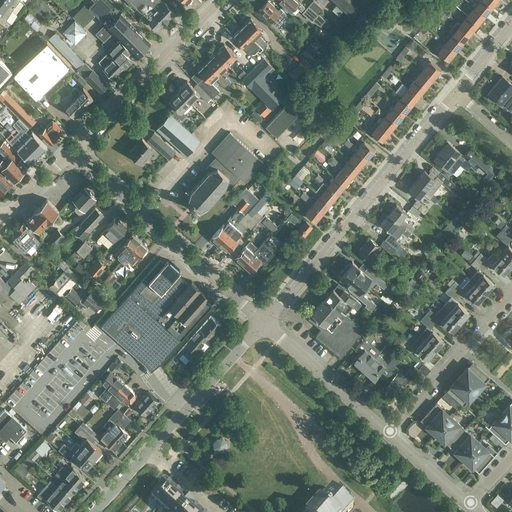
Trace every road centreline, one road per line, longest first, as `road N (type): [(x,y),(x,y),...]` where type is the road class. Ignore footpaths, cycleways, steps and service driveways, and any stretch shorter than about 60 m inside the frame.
road 1 (tertiary): [(264,322),(459,91)]
road 2 (residential): [(264,322),(75,153)]
road 3 (residential): [(75,153),(222,0)]
road 4 (residential): [(391,432),(511,296)]
road 5 (tertiary): [(149,452),(264,322)]
road 6 (tertiary): [(391,432),(264,322)]
